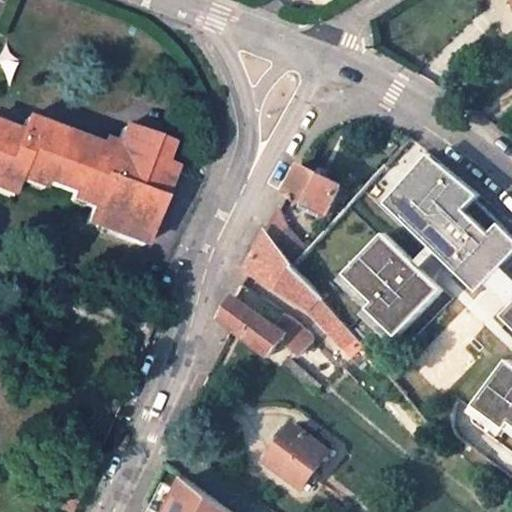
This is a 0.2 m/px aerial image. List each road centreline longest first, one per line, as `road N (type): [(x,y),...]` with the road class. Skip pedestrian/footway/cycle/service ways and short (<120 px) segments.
road 1 (residential): [(245,183),(206,263),(167,393),(110,511)]
road 2 (unclassified): [(321,57),(387,85),(511,180)]
road 3 (residential): [(321,57),(245,183)]
